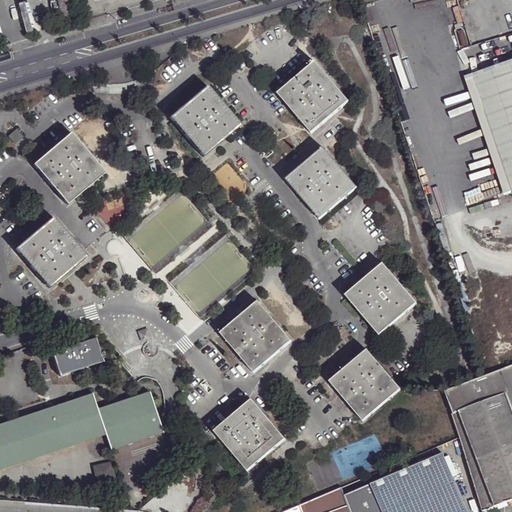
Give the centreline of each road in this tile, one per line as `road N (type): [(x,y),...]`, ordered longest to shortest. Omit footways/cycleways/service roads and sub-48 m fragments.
road 1 (residential): [(0,343),(133,307),(166,324),(217,383),(239,387),(259,381),(327,324),(334,293),(309,224),(251,154),(257,108),(222,69),(211,64),(185,75),(144,117),(121,102),(76,104),(35,137),(19,115),(0,118)]
road 2 (tertiary): [(39,74),(289,0)]
road 3 (tertiary): [(230,0),(32,58)]
road 4 (unknown): [(384,0),(441,193)]
